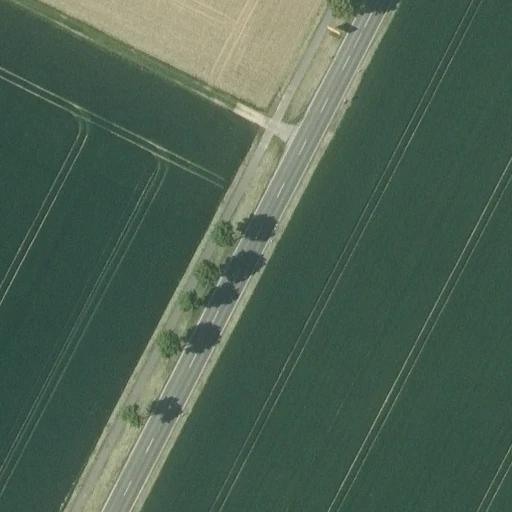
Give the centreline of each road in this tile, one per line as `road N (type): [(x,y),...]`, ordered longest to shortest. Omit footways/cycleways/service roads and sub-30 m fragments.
road 1 (secondary): [(378,0),(116,511)]
road 2 (track): [(305,143),(9,0)]
